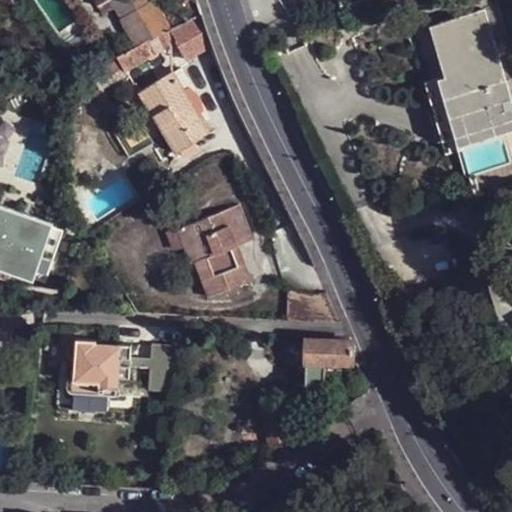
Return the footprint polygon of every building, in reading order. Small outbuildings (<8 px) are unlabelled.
[(138,46),(171,27),(154,0),(106,0),(98,5),(104,14),(116,8),(138,46)] [(428,25),(444,75),(434,78),(455,146),(511,128),(511,98),(484,7),(428,25)] [(178,41),(171,27),(138,46),(93,71),(103,89),(128,75),(126,71),(178,41)] [(193,91),(195,89),(185,74),(178,77),(173,73),(141,91),(177,151),(180,149),(193,142),(210,131),(199,114),(196,108),(201,105),(193,91)] [(202,96),(195,89),(193,91),(201,105),(196,108),(199,114),(204,110),(202,96)] [(197,146),(193,142),(180,149),(183,156),(197,146)] [(52,206),(36,251),(58,259),(65,236),(67,230),(52,206)] [(233,247),(236,245),(252,239),(239,206),(187,225),(200,260),(197,261),(204,279),(211,296),(251,280),(240,253),(236,254),(233,247)] [(191,263),(197,261),(200,260),(187,225),(177,229),(176,227),(168,231),(174,250),(185,246),(191,263)] [(65,236),(58,259),(54,268),(66,271),(76,238),(65,236)] [(58,259),(36,251),(30,271),(50,276),(54,268),(58,259)] [(319,292),(314,292),(309,292),(303,291),(298,289),(292,286),(290,319),(342,323),(327,290),(319,292)] [(131,365),(132,357),(132,343),(120,342),(112,343),(96,343),(96,338),(77,338),(77,343),(77,351),(76,366),(76,373),(76,378),(68,378),(68,390),(79,391),(98,393),(120,393),(121,376),(131,376),(131,370),(131,365)] [(320,362),(349,363),(350,351),(350,340),(304,339),(302,359),(297,359),(296,369),(302,369),(301,382),(319,381),(319,372),(320,362)] [(152,357),(152,366),(149,389),(170,390),(177,343),(153,343),(152,357)] [(131,365),(152,366),(152,357),(132,357),(131,365)] [(348,373),(349,363),(320,362),(319,372),(348,373)] [(97,400),(98,393),(79,391),(79,399),(97,400)] [(272,449),(292,439),(283,409),(263,412),(272,449)]
